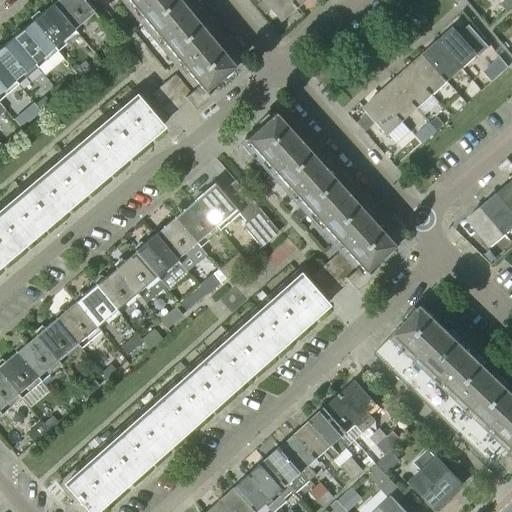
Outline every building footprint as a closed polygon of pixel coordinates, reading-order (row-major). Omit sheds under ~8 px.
[(82,0),(56,0),(51,5),(77,35),(98,18),(82,0)] [(127,0),(202,90),(193,97),(175,75),(151,94),(170,116),(189,101),(195,109),(209,97),(205,91),(234,67),(179,0),(127,0)] [(272,9),(265,0),(258,6),(266,15),(272,9)] [(298,8),(290,0),(264,0),(265,0),(272,9),(282,21),(298,8)] [(290,0),(298,8),(307,0),(290,0)] [(511,0),(506,0),(501,5),(507,12),(511,7),(511,0)] [(51,5),(32,22),(58,52),(77,35),(51,5)] [(32,22),(12,38),(38,69),(58,52),(32,22)] [(453,28),(438,42),(461,68),(477,54),(453,28)] [(12,38),(0,48),(0,65),(18,86),(38,69),(12,38)] [(438,42),(423,55),(447,81),(461,68),(438,42)] [(423,55),(408,68),(432,94),(447,81),(423,55)] [(75,69),(81,77),(92,69),(85,61),(75,69)] [(0,65),(0,100),(18,86),(0,65)] [(408,68),(393,81),(417,108),(432,94),(408,68)] [(63,79),(54,87),(60,95),(70,86),(63,79)] [(393,81),(379,95),(402,121),(417,108),(393,81)] [(402,121),(379,95),(364,108),(387,134),(402,121)] [(33,102),(32,103),(40,112),(50,103),(45,96),(35,104),(33,102)] [(0,212),(0,265),(162,127),(136,97),(0,212)] [(40,112),(32,103),(26,107),(34,117),(40,112)] [(376,122),(367,112),(356,122),(365,132),(376,122)] [(312,276),(331,297),(348,282),(356,289),(360,285),(364,288),(366,286),(368,288),(371,284),(367,279),(368,278),(363,272),(393,246),(274,113),(245,139),(343,249),(312,276)] [(434,115),(428,121),(435,129),(441,123),(434,115)] [(213,184),(193,201),(219,231),(239,214),(245,221),(244,227),(261,247),(279,232),(236,181),(221,193),(213,184)] [(511,181),(497,193),(511,211),(511,181)] [(511,211),(497,193),(482,206),(505,234),(511,227),(511,211)] [(193,201),(173,218),(199,248),(219,231),(193,201)] [(505,234),(482,206),(466,219),(489,247),(505,234)] [(173,218),(154,234),(180,265),(199,248),(173,218)] [(154,234),(134,252),(164,288),(165,287),(160,281),(180,265),(154,234)] [(134,252),(114,268),(140,298),(141,298),(146,304),(164,288),(134,252)] [(218,270),(225,279),(246,262),(238,253),(218,270)] [(114,268),(94,285),(120,315),(140,298),(114,268)] [(211,274),(197,286),(206,296),(220,284),(211,274)] [(88,511),(95,511),(289,339),(327,305),(300,275),(65,485),(88,511)] [(94,285),(75,301),(101,332),(120,315),(94,285)] [(206,296),(197,286),(189,293),(178,302),(186,311),(197,303),(206,296)] [(75,301),(55,318),(81,349),(101,332),(75,301)] [(511,391),(424,306),(376,355),(475,450),(471,453),(496,478),(500,474),(504,478),(511,470),(511,391)] [(159,320),(167,329),(183,316),(175,307),(159,320)] [(55,318),(35,335),(61,366),(81,349),(55,318)] [(154,329),(141,340),(142,342),(149,350),(149,349),(162,339),(154,329)] [(120,346),(127,355),(142,342),(141,340),(135,334),(120,346)] [(35,335),(15,352),(41,382),(61,366),(35,335)] [(15,352),(0,365),(0,373),(21,399),(41,382),(15,352)] [(101,373),(106,379),(116,371),(110,364),(101,373)] [(21,399),(0,373),(0,415),(1,417),(21,399)] [(82,389),(81,389),(87,396),(97,387),(91,379),(81,388),(82,389)] [(340,395),(369,427),(376,422),(368,413),(376,405),(355,381),(340,395)] [(81,389),(75,394),(81,401),(87,396),(81,389)] [(346,432),(355,424),(363,433),(369,427),(340,395),(325,408),(346,432)] [(325,408),(310,421),(345,461),(345,460),(340,453),(346,448),(338,439),(346,432),(325,408)] [(52,416),(42,424),(48,431),(58,422),(52,416)] [(310,421),(295,435),(316,458),(325,450),(339,466),(340,465),(345,461),(310,421)] [(48,431),(42,424),(41,422),(26,434),(34,443),(48,431)] [(411,435),(419,443),(426,436),(419,428),(411,435)] [(377,446),(381,442),(380,440),(385,435),(379,429),(374,433),(369,438),(377,446)] [(381,442),(377,446),(385,456),(390,451),(401,441),(392,431),(386,436),(385,435),(380,440),(381,442)] [(295,435),(280,448),(309,480),(316,474),(308,465),(316,458),(295,435)] [(422,471),(410,483),(436,509),(462,484),(436,458),(440,455),(431,445),(414,463),(422,471)] [(280,448),(265,461),(292,491),(294,494),(309,480),(280,448)] [(390,451),(385,456),(376,463),(386,474),(400,461),(390,451)] [(345,460),(345,461),(340,465),(342,468),(346,472),(351,467),(352,469),(357,464),(350,457),(346,460),(345,460)] [(265,461),(251,474),(280,507),(286,501),(283,499),(292,491),(265,461)] [(346,472),(342,468),(337,472),(342,477),(340,478),(346,485),(362,470),(357,464),(352,469),(351,467),(346,472)] [(404,511),(395,502),(404,494),(375,464),(366,474),(389,498),(374,511),(404,511)] [(251,474),(236,487),(257,511),(265,504),(272,511),(274,511),(280,507),(251,474)] [(310,492),(316,498),(321,494),(322,495),(327,491),(320,483),(310,492)] [(236,487),(221,501),(230,511),(256,511),(257,511),(236,487)] [(321,494),(316,498),(323,506),(333,497),(327,491),(322,495),(321,494)] [(327,509),(329,511),(347,511),(336,500),(327,509)] [(230,511),(221,501),(207,511),(230,511)]
